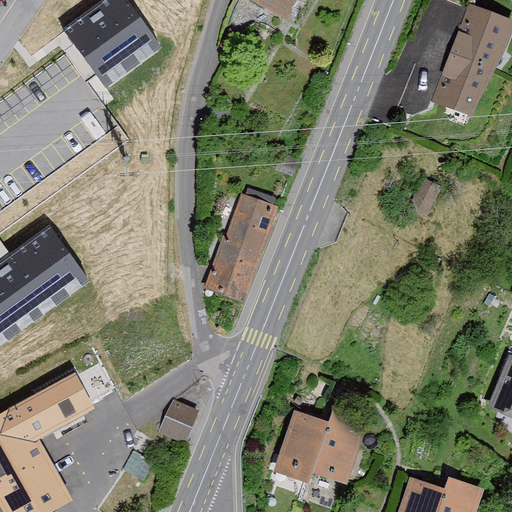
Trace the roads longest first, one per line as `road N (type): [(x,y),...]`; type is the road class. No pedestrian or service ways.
road 1 (primary): [(394,0),(243,381)]
road 2 (residential): [(243,381),(207,356),(187,298),(180,226),(180,151),(217,0)]
